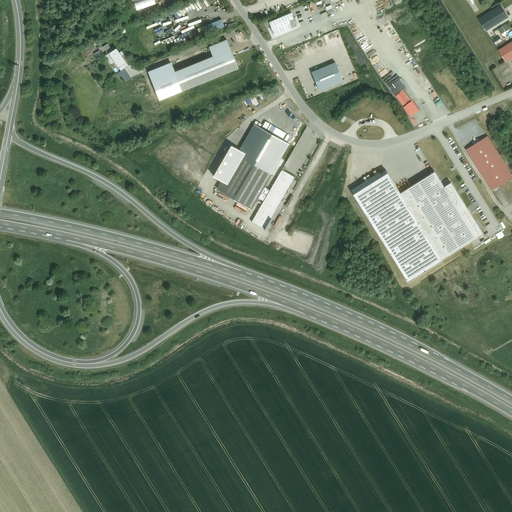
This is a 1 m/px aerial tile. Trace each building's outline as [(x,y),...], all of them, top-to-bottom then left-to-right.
[(508,16),(501,3),(477,17),(485,29),(508,16)] [(300,8),(293,11),(295,17),(302,14),(300,8)] [(221,19),(204,26),(207,34),(224,27),(221,19)] [(491,38),(495,44),(501,40),(498,34),(491,38)] [(151,81),(159,100),(238,67),(226,39),(209,46),(213,56),(174,72),(151,81)] [(511,56),(511,39),(497,49),(505,61),(511,56)] [(112,50),(108,44),(103,47),(108,53),(112,50)] [(120,70),(128,65),(116,47),(112,50),(108,53),(120,70)] [(337,62),(312,70),(320,89),(344,80),(337,62)] [(151,81),(174,72),(170,63),(148,72),(151,81)] [(126,82),(132,79),(125,69),(117,75),(119,78),(121,76),(126,82)] [(233,145),(215,176),(221,180),(216,188),(251,208),(256,199),(262,202),(251,221),(266,230),(296,177),(282,169),(270,190),(265,187),(289,145),(254,125),(240,149),(233,145)] [(491,191),(511,177),(486,136),(464,150),(491,191)] [(353,193),(408,280),(483,234),(451,183),(445,187),(435,171),(400,192),(388,172),(353,193)]
